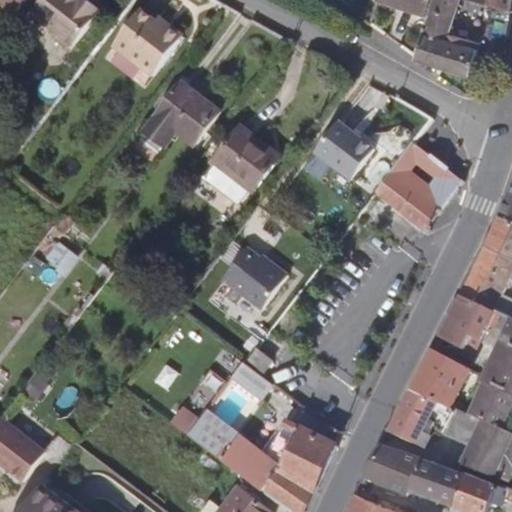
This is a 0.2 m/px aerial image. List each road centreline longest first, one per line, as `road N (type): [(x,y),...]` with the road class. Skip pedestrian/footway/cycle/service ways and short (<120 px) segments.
road 1 (residential): [(502,135),(456,252),(323,511)]
road 2 (residential): [(252,0),(502,135)]
